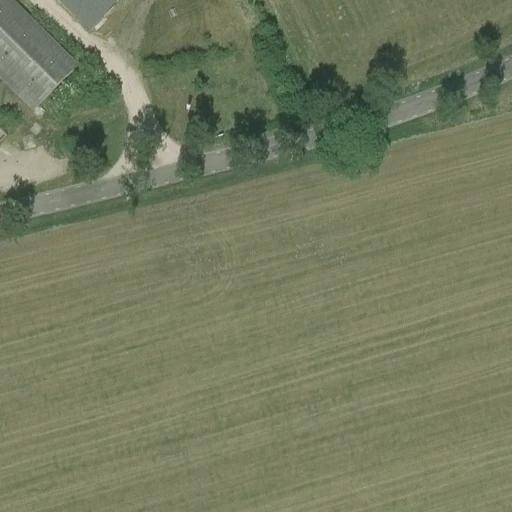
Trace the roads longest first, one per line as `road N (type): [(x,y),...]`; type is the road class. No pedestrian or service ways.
road 1 (tertiary): [(0,215),(326,136),(511,65)]
road 2 (track): [(39,0),(135,86),(144,181)]
